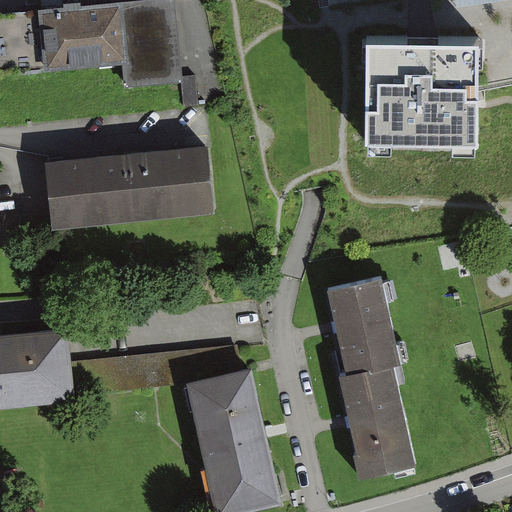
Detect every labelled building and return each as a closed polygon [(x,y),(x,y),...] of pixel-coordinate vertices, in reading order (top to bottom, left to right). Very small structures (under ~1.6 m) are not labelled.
[(153,0),(0,11),(0,72),(126,65),(128,84),(186,80),(178,0),(153,0)] [(302,0),(307,27),(329,24),(325,0),(302,0)] [(479,45),(368,44),(367,142),(478,143),(479,45)] [(210,143),(50,160),(57,229),(217,212),(210,143)] [(386,280),(332,292),(351,374),(339,376),(363,477),(416,465),(393,368),(406,365),(386,280)] [(70,333),(0,338),(0,406),(76,400),(76,392),(73,363),(70,333)] [(239,346),(73,363),(76,392),(195,382),(241,374),(239,346)] [(241,374),(195,382),(216,511),(225,511),(280,503),(258,371),(241,374)]
